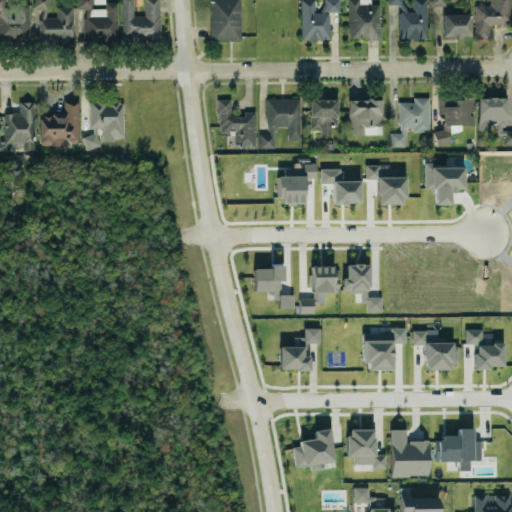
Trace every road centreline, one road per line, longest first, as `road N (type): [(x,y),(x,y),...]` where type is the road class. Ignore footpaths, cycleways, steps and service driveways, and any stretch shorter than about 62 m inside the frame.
road 1 (residential): [(273,511),(213,237),(183,0)]
road 2 (residential): [(0,71),(511,68)]
road 3 (residential): [(490,238),(184,238)]
road 4 (residential): [(511,398),(226,400)]
